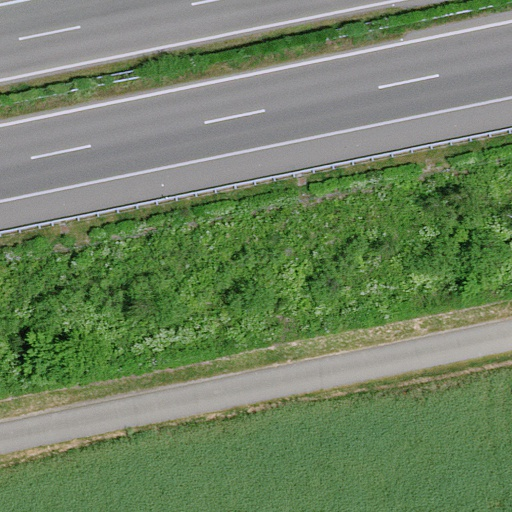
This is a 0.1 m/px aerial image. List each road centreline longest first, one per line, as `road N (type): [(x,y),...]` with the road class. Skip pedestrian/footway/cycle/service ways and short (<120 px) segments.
road 1 (track): [(511,334),(0,438)]
road 2 (motorway): [(0,164),(511,60)]
road 3 (motorway): [(214,0),(0,43)]
